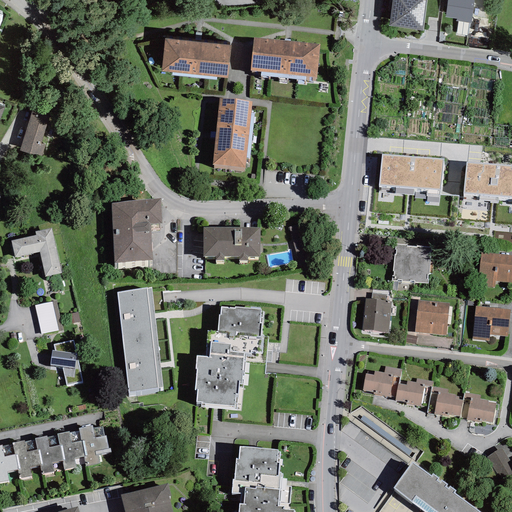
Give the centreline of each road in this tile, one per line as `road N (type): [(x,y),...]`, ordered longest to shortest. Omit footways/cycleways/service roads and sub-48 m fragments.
road 1 (residential): [(348,206),(196,209),(166,198),(16,0)]
road 2 (residential): [(511,372),(503,430),(476,445),(382,402)]
road 3 (residential): [(511,364),(336,340)]
road 4 (residential): [(327,511),(336,340)]
road 5 (residential): [(348,206),(366,42)]
road 6 (residential): [(511,62),(366,42)]
road 7 (residential): [(336,340),(348,206)]
